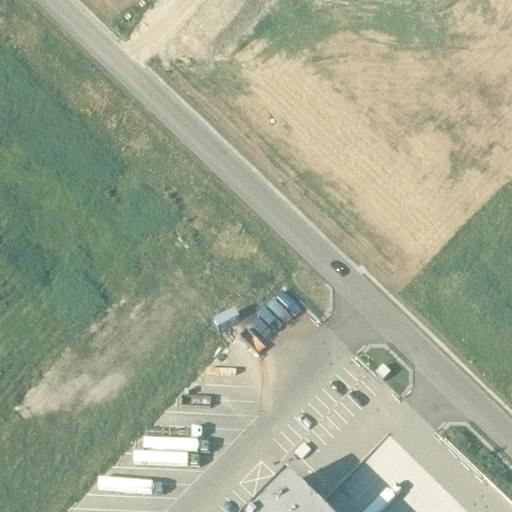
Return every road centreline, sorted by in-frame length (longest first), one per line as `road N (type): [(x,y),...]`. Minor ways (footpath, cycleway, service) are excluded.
road 1 (unclassified): [(57,0),(511,439)]
road 2 (unknown): [(443,373),(410,410),(397,453),(400,482),(422,511)]
